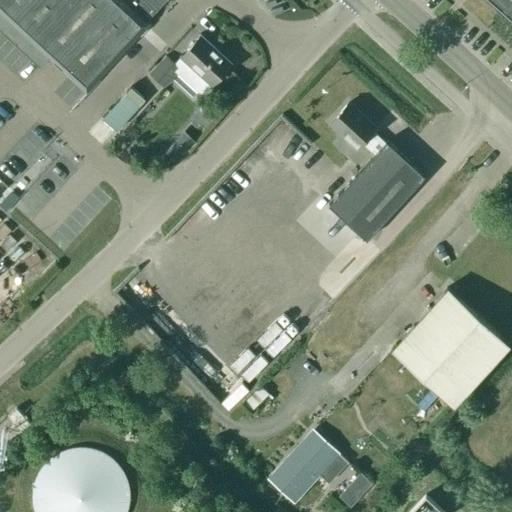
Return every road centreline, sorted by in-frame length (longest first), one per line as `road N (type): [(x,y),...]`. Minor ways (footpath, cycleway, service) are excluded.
road 1 (unclassified): [(0,358),(359,0)]
road 2 (tertiary): [(511,107),(396,0)]
